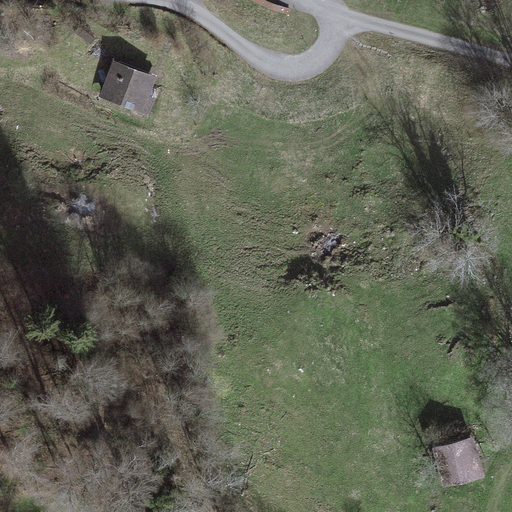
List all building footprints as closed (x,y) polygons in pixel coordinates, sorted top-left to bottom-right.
[(79,28),(77,32),(91,41),(94,37),(79,28)] [(143,98),(147,100),(156,75),(119,61),(116,68),(149,81),(143,98)] [(116,68),(105,97),(148,113),(152,101),(147,100),(143,98),(149,81),(116,68)] [(473,460),(479,459),(473,435),(467,437),(473,460)] [(435,444),(445,485),(483,476),(479,459),(473,460),(467,437),(435,444)]
